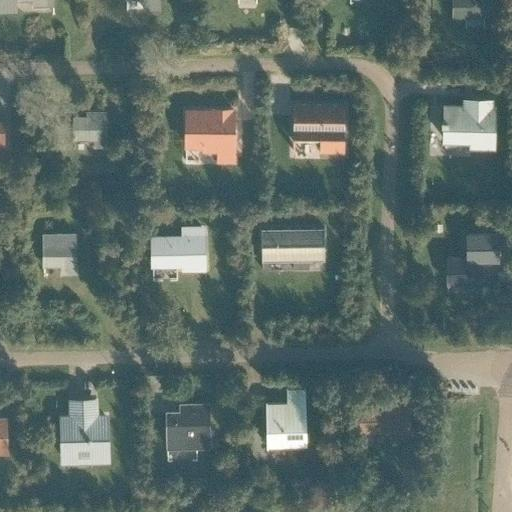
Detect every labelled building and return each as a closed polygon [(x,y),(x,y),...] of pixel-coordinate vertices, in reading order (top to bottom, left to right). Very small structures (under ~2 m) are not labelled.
[(0,0),(0,12),(17,12),(16,1),(32,0),(32,6),(54,6),(53,0),(0,0)] [(141,0),(145,9),(144,9),(144,10),(159,10),(158,0),(141,0)] [(453,0),(453,16),(495,16),(494,0),(453,0)] [(493,146),(494,112),(490,112),(490,106),(490,99),(472,99),(472,106),(464,106),(444,105),(443,120),(441,120),(441,124),(443,125),(443,140),(470,140),(470,145),(493,146)] [(293,103),(293,136),(319,137),(319,151),(344,152),(344,103),(293,103)] [(186,110),(185,144),(203,145),(203,148),(217,148),(217,161),(233,161),(233,149),(234,110),(186,110)] [(105,147),(105,137),(106,137),(105,111),(86,111),(86,115),(74,115),(74,138),(93,138),(93,147),(105,147)] [(181,236),(151,236),(152,265),(181,265),(181,270),(206,270),(205,225),(181,226),(181,236)] [(324,227),(260,228),(261,244),(261,261),(292,260),(292,268),(309,268),(309,260),(324,260),(324,243),(324,227)] [(75,233),(43,233),(43,243),(44,266),(61,265),(61,274),(75,274),(75,238),(75,233)] [(460,257),(447,258),(447,283),(488,282),(488,260),(498,259),(497,234),(466,234),(467,251),(470,251),(470,260),(460,260),(460,257)] [(508,272),(498,272),(498,281),(508,281),(508,272)] [(305,389),(293,389),(293,402),(286,402),(286,404),(281,404),(281,402),(265,402),(265,434),(266,446),(306,445),(305,389)] [(74,418),(62,418),(63,458),(107,457),(106,417),(94,417),(94,399),(73,400),(74,418)] [(387,403),(360,404),(360,422),(360,431),(377,430),(395,430),(395,440),(409,439),(417,439),(416,425),(408,426),(408,403),(387,403)] [(183,411),(166,412),(167,447),(209,446),(209,436),(208,404),(195,404),(183,404),(183,411)] [(217,436),(209,436),(209,446),(217,446),(217,436)]
